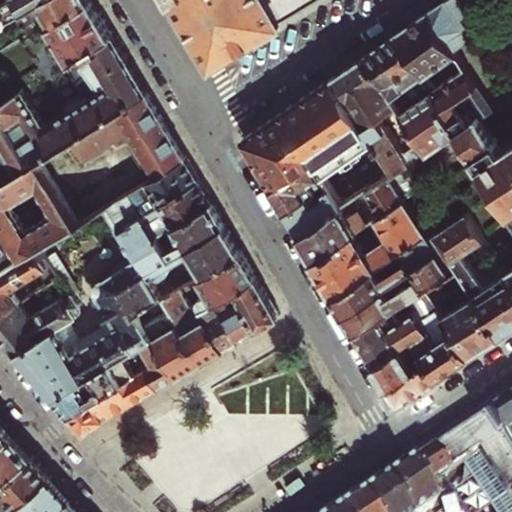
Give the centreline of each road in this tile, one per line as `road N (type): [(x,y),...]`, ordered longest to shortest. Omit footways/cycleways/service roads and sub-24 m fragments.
road 1 (residential): [(201,119),(394,444)]
road 2 (residential): [(383,0),(201,119)]
road 3 (residential): [(122,511),(0,372)]
road 4 (tertiary): [(511,368),(394,444)]
road 5 (residential): [(131,0),(201,119)]
road 6 (tertiary): [(394,444),(286,511)]
